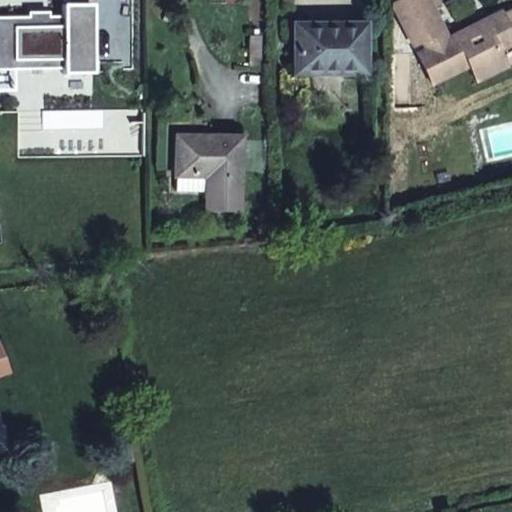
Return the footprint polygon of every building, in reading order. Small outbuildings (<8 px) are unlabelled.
[(511,37),(511,7),(499,14),(499,13),(446,40),(431,12),(438,8),(433,0),(390,0),(393,5),(413,45),(422,40),(427,50),(418,55),(433,83),(468,64),(476,80),(503,66),(495,51),(511,41),(511,39),(511,38),(511,37)] [(13,16),(0,15),(0,68),(13,68),(13,59),(63,59),(63,72),(91,71),(90,3),(61,4),(61,18),(47,18),(47,15),(26,15),(26,19),(13,19),(13,16)] [(362,24),(322,24),(322,31),(294,31),(294,72),(363,71),(362,24)] [(261,56),(261,35),(249,35),(250,56),(261,56)] [(239,137),(175,136),(175,175),(206,175),(206,191),(205,209),(235,209),(235,175),(239,175),(239,137)] [(206,175),(175,175),(175,191),(206,191),(206,175)] [(0,375),(9,372),(0,348),(0,375)]
